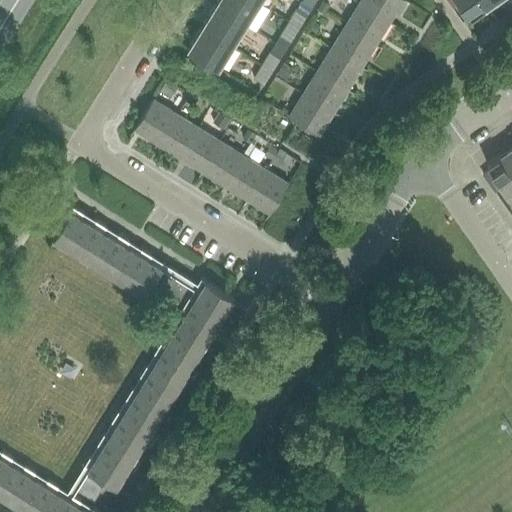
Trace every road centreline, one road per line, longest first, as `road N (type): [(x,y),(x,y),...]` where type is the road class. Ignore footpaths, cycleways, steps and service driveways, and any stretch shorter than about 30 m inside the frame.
road 1 (residential): [(329,301),(79,145),(169,0)]
road 2 (unclassified): [(199,511),(329,301)]
road 3 (unclassified): [(329,301),(421,159)]
road 4 (residential): [(421,159),(511,286)]
